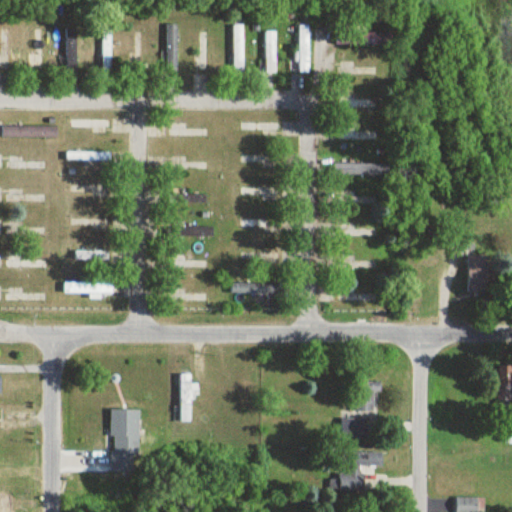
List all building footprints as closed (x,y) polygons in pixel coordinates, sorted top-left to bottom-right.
[(165,67),(176,67),(176,25),(165,25),(165,67)] [(243,73),(243,25),(232,25),(232,73),(243,73)] [(307,25),(296,25),(296,73),(307,73),(307,25)] [(76,30),(65,30),(65,72),(76,72),(76,30)] [(208,31),(199,31),(199,70),(208,70),(208,31)] [(110,32),(101,32),(101,72),(110,72),(110,32)] [(275,32),(265,32),(265,73),(275,73),(275,32)] [(365,45),(389,45),(389,33),(365,33),(365,45)] [(142,35),(134,35),(134,72),(142,72),(142,35)] [(384,77),(384,66),(354,66),(354,77),(384,77)] [(380,110),(380,99),(340,99),(340,110),(380,110)] [(109,130),(109,120),(69,120),(69,130),(109,130)] [(241,135),(279,134),(279,123),(241,124),(241,135)] [(56,138),(56,126),(5,126),(5,138),(56,138)] [(337,143),(384,143),(384,131),(337,131),(337,143)] [(109,154),(65,154),(65,164),(109,164),(109,154)] [(241,156),(241,164),(263,164),(263,168),(278,168),(278,156),(241,156)] [(232,198),(279,198),(279,187),(232,187),(232,198)] [(93,198),(109,198),(109,188),(93,188),(93,198)] [(205,195),(170,195),(170,204),(205,204),(205,195)] [(375,198),(342,198),(342,206),(375,206),(375,198)] [(239,229),(279,229),(279,219),(239,219),(239,229)] [(110,220),(71,220),(71,228),(110,228),(110,220)] [(212,237),(212,227),(177,227),(177,237),(212,237)] [(377,239),(377,229),(343,230),(343,240),(377,239)] [(107,252),(74,252),(74,262),(107,262),(107,252)] [(250,254),(250,265),(274,265),(274,254),(250,254)] [(487,293),(487,257),(466,257),(466,293),(487,293)] [(45,260),(9,260),(9,269),(45,269),(45,260)] [(207,268),(206,261),(178,262),(179,269),(207,268)] [(241,279),(241,268),(228,268),(228,279),(241,279)] [(230,283),(230,294),(280,294),(280,283),(230,283)] [(89,295),(89,299),(100,300),(101,295),(111,296),(111,284),(64,284),(63,295),(89,295)] [(511,365),(496,366),(496,392),(511,392),(511,365)] [(180,423),(192,423),(192,387),(189,387),(189,376),(180,376),(180,423)] [(378,392),(378,383),(354,383),(354,412),(372,412),(372,392),(378,392)] [(138,411),(111,411),(110,461),(138,462),(138,411)] [(365,419),(340,419),(340,439),(365,439),(365,419)] [(358,467),(380,467),(381,453),(338,453),(338,470),(337,470),(337,491),(358,491),(358,467)] [(453,511),(482,511),(482,499),(453,499),(453,511)]
